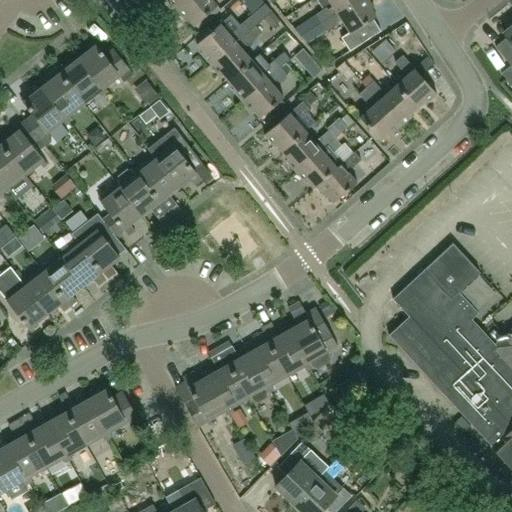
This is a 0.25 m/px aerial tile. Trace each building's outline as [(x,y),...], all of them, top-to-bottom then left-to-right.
[(168,0),(176,9),(186,0),(168,0)] [(186,0),(176,9),(186,20),(188,19),(194,26),(217,5),(212,0),(186,0)] [(321,22),(356,0),(329,0),(333,6),(329,9),(327,7),(316,14),(321,22)] [(372,19),(376,17),(371,9),(374,7),(369,0),(356,0),(321,22),(327,31),(338,24),(336,22),(341,19),(349,32),(340,38),(349,51),(380,31),(372,19)] [(239,26),(230,17),(198,45),(203,50),(200,53),(211,65),(250,31),(272,12),(265,4),(239,26)] [(511,28),(505,34),(508,38),(496,47),(511,66),(511,28)] [(250,31),(211,65),(220,75),(222,73),(229,81),(252,61),(241,48),(245,44),(246,46),(256,38),(250,31)] [(91,52),(80,61),(106,94),(109,92),(105,88),(121,76),(126,83),(135,76),(115,51),(107,57),(96,43),(88,48),(91,52)] [(395,85),(416,109),(422,103),(424,105),(436,95),(402,56),(395,63),(403,72),(404,70),(408,74),(395,85)] [(252,61),(229,81),(234,87),(231,89),(242,101),(281,68),(273,59),(264,67),(266,69),(262,72),(252,61)] [(65,66),(59,72),(85,105),(100,93),(103,97),(106,94),(80,61),(68,70),(65,66)] [(341,86),(357,74),(352,66),(335,78),(341,86)] [(281,68),(242,101),(250,111),(253,109),(260,118),(283,97),(271,84),(275,80),(277,82),(286,74),(281,68)] [(294,96),(306,81),(294,71),(281,86),(294,96)] [(44,89),(70,122),(73,120),(71,116),(85,105),(59,72),(52,76),(55,80),(44,89)] [(374,82),(366,88),(400,126),(410,117),(409,115),(416,109),(395,85),(383,96),(379,92),(381,90),(374,82)] [(359,117),(380,141),(386,136),(387,137),(400,126),(366,88),(359,95),(366,103),(368,102),(371,106),(359,117)] [(34,116),(27,121),(47,147),(52,143),(53,139),(48,133),(64,121),(67,125),(70,122),(44,89),(32,98),(29,94),(22,100),(34,116)] [(14,99),(4,103),(11,123),(22,119),(14,99)] [(302,102),(264,135),(275,147),(277,146),(282,152),(305,132),(295,119),(299,116),(300,118),(309,110),(302,102)] [(7,137),(1,142),(27,175),(41,164),(44,168),(48,165),(39,153),(47,147),(27,121),(17,129),(20,132),(10,141),(7,137)] [(176,128),(149,150),(152,153),(178,187),(189,178),(192,181),(199,176),(196,172),(183,155),(192,149),(182,136),(176,128)] [(305,132),(282,152),(288,159),(286,161),(296,172),(334,139),(328,131),(319,139),(320,141),(316,145),(305,132)] [(342,164),(342,163),(333,153),(340,146),(334,139),(296,172),(306,184),(308,183),(314,190),(316,187),(315,187),(336,169),(342,164)] [(0,179),(11,194),(14,191),(11,187),(27,175),(1,142),(0,140),(0,179)] [(184,155),(197,172),(205,166),(192,149),(184,155)] [(151,160),(136,172),(171,217),(181,209),(171,196),(180,189),(178,187),(152,153),(148,156),(151,160)] [(351,169),(360,161),(354,153),(342,163),(342,164),(336,169),(315,187),(316,187),(326,199),(328,198),(334,204),(356,184),(345,170),(349,167),(351,169)] [(139,212),(141,215),(143,218),(152,211),(162,224),(171,217),(136,172),(133,168),(130,170),(129,170),(118,178),(119,179),(116,182),(139,212)] [(71,175),(57,187),(70,203),(85,191),(71,175)] [(11,194),(0,179),(0,195),(5,192),(8,196),(11,194)] [(141,215),(139,212),(116,182),(112,184),(116,189),(100,201),(110,214),(103,219),(118,239),(123,236),(121,233),(124,231),(126,233),(127,233),(129,236),(136,231),(130,224),(141,215)] [(121,277),(111,264),(121,257),(113,248),(121,242),(118,239),(103,219),(99,214),(73,234),(79,242),(112,284),(121,277)] [(33,227),(23,233),(31,246),(41,240),(33,227)] [(102,292),(112,284),(79,242),(60,257),(80,283),(84,287),(93,280),(102,292)] [(511,468),(511,330),(495,346),(471,319),(478,313),(458,292),(480,272),(454,244),(394,299),(410,317),(390,336),(511,468)] [(84,287),(80,283),(60,257),(43,270),(69,304),(75,299),(73,296),(84,287)] [(37,324),(48,315),(45,312),(21,280),(11,268),(0,276),(0,294),(1,293),(32,333),(39,327),(37,324)] [(63,309),(69,304),(43,270),(28,282),(25,278),(21,280),(45,312),(48,315),(60,305),(63,309)] [(486,299),(493,284),(479,277),(472,292),(486,299)] [(288,331),(311,369),(313,368),(314,368),(319,370),(330,363),(332,358),(329,354),(339,348),(317,309),(307,314),(300,302),(289,308),(298,326),(288,331)] [(0,325),(8,318),(0,308),(0,325)] [(307,371),(311,369),(288,331),(279,336),(274,327),(264,333),(288,376),(304,366),(307,371)] [(288,376),(264,333),(254,339),(258,347),(249,353),(271,391),(274,390),(271,386),(288,376)] [(267,394),(271,391),(249,353),(239,359),(229,342),(220,348),(249,399),(251,403),(254,401),(258,403),(267,398),(267,394)] [(209,376),(231,414),(234,412),(232,408),(249,399),(220,348),(209,354),(219,371),(209,376)] [(227,416),(231,414),(209,376),(200,382),(195,373),(183,380),(185,383),(175,389),(198,427),(224,411),(227,416)] [(338,384),(342,393),(345,399),(363,389),(355,375),(338,384)] [(87,401),(108,438),(112,436),(109,432),(137,416),(123,393),(113,398),(106,385),(98,390),(100,394),(87,401)] [(65,408),(86,445),(102,436),(105,440),(108,438),(87,401),(74,408),(72,404),(65,408)] [(48,423),(69,461),(72,459),(70,454),(86,445),(65,408),(58,412),(60,416),(48,423)] [(453,425),(461,434),(470,426),(462,417),(453,425)] [(22,425),(46,467),(63,458),(65,463),(69,461),(48,423),(38,429),(33,419),(22,425)] [(8,446),(29,483),(32,481),(30,477),(46,467),(22,425),(12,431),(17,440),(8,446)] [(287,475),(275,487),(294,506),(320,479),(325,472),(330,468),(320,459),(303,443),(279,468),(287,475)] [(0,493),(5,490),(11,501),(29,491),(26,485),(29,483),(8,446),(0,450),(0,493)] [(320,479),(294,506),(300,511),(321,511),(327,507),(331,511),(337,511),(352,496),(344,488),(343,489),(325,472),(320,479)] [(72,503),(86,492),(77,479),(62,491),(72,503)] [(201,479),(166,499),(173,511),(203,511),(216,505),(201,479)] [(364,511),(367,510),(358,502),(348,511),(364,511)]
